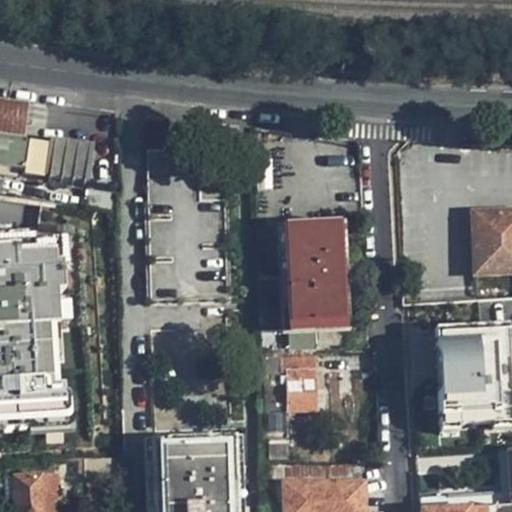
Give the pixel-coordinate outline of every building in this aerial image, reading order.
[(0,134),(21,137),(26,105),(0,101),(0,134)] [(21,137),(0,134),(0,164),(18,168),(23,138),(21,137)] [(40,176),(86,183),(92,146),(47,139),(40,176)] [(147,150),(148,216),(151,300),(225,298),(222,165),(221,156),(196,157),(195,149),(147,150)] [(95,251),(116,251),(116,211),(87,207),(84,221),(93,222),(95,251)] [(511,210),(469,212),(472,276),(511,274),(511,210)] [(283,276),(255,277),(257,350),(314,349),(314,332),(344,331),(341,223),(281,225),(283,276)] [(0,437),(4,437),(4,433),(31,432),(32,435),(77,431),(74,394),(65,395),(65,386),(59,386),(55,328),(71,327),(69,305),(59,306),(58,293),(65,293),(64,264),(70,264),(68,236),(34,237),(33,233),(0,234),(0,437)] [(430,383),(444,382),(443,358),(476,355),(475,340),(427,344),(430,383)] [(499,353),(476,355),(443,358),(444,382),(446,399),(502,395),(499,353)] [(314,411),(315,390),(313,355),(281,356),(281,374),(282,385),(282,412),(314,411)] [(261,374),(281,374),(281,356),(261,356),(261,374)] [(261,412),(282,412),(282,385),(262,385),(261,412)] [(323,390),(315,390),(314,411),(324,411),(323,390)] [(66,433),(48,434),(48,444),(67,443),(66,433)] [(414,438),(415,457),(450,455),(449,436),(414,438)] [(151,511),(234,511),(233,438),(150,440),(151,511)] [(288,447),(260,448),(261,464),(269,464),(289,463),(287,452),(288,447)] [(417,497),(417,511),(434,511),(511,508),(511,451),(503,452),(506,496),(445,499),(443,495),(417,497)] [(361,483),(360,461),(349,462),(289,463),(269,464),(261,464),(260,466),(260,484),(278,484),(361,483)] [(83,481),(122,480),(121,462),(82,464),(83,481)] [(11,511),(58,511),(57,477),(41,477),(41,474),(10,476),(11,511)] [(361,511),(361,483),(278,484),(278,511),(361,511)]
